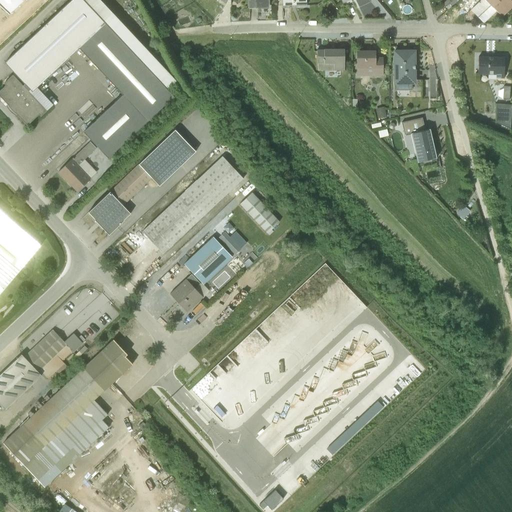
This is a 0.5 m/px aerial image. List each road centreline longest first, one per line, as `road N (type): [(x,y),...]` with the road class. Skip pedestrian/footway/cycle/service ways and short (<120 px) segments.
road 1 (residential): [(504,283),(433,29)]
road 2 (residential): [(433,29),(209,28)]
road 3 (track): [(511,362),(446,438),(361,511)]
road 4 (unknown): [(298,331),(290,306),(312,290),(326,296),(354,338),(334,357),(318,354)]
road 5 (unclassified): [(174,352),(87,257)]
road 6 (unclassified): [(87,257),(0,165)]
road 7 (unclassified): [(0,342),(87,257)]
